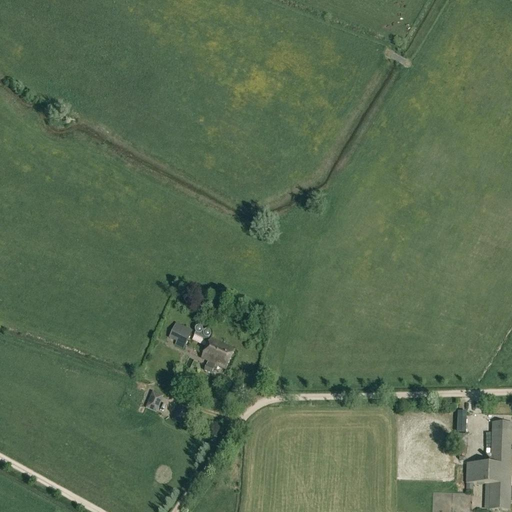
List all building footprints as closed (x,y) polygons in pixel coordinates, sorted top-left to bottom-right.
[(176,323),(169,338),(176,342),(174,346),(184,350),(193,331),(176,323)] [(204,371),(211,375),(216,365),(226,370),(235,351),(211,340),(202,359),(210,362),(208,366),(207,366),(204,371)] [(157,413),(164,397),(153,392),(146,408),(157,413)] [(183,426),(191,410),(180,405),(172,420),(183,426)] [(465,434),(466,413),(458,413),(457,434),(465,434)] [(511,482),(511,469),(511,470),(511,456),(511,424),(492,423),(490,465),(466,464),(466,484),(466,485),(466,492),(473,493),(473,485),(490,485),(489,511),(510,511),(511,483),(511,482)]
